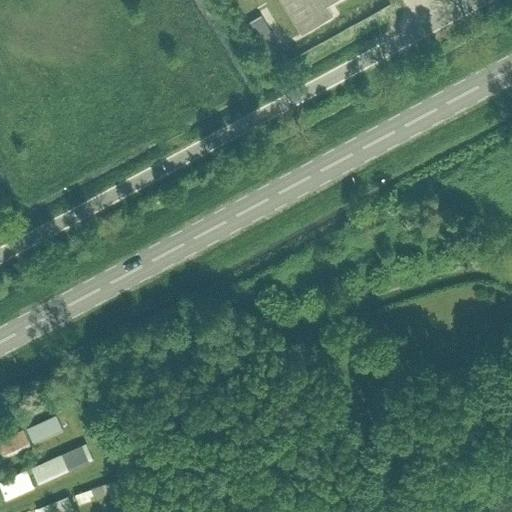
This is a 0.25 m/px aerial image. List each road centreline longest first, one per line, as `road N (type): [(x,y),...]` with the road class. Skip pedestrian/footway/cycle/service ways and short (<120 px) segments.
road 1 (primary): [(0,340),(511,67)]
road 2 (unclassified): [(479,0),(0,254)]
